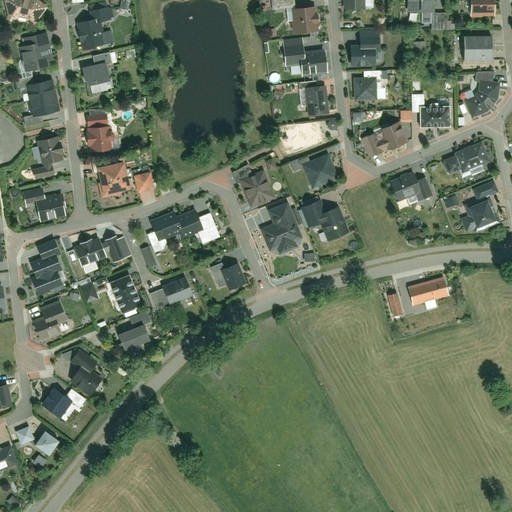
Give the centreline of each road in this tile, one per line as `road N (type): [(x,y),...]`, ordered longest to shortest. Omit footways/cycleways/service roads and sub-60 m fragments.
road 1 (residential): [(494,124),(377,172),(355,162),(347,152),(331,0)]
road 2 (residential): [(269,301),(160,379),(50,511)]
road 3 (residential): [(269,301),(229,202),(211,188),(81,226)]
road 4 (residential): [(511,260),(398,268),(269,301)]
road 5 (residential): [(58,0),(81,226)]
road 6 (residential): [(81,226),(12,246),(27,366)]
